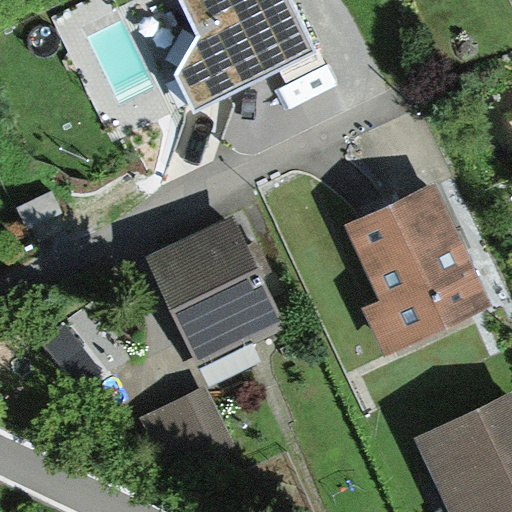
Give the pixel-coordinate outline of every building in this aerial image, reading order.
[(291,0),(182,0),(198,38),(178,75),(194,109),(316,51),(291,0)] [(383,302),(367,310),(388,354),(491,307),(434,183),(347,222),(383,302)] [(233,209),(150,245),(197,354),(281,317),(233,209)] [(204,381),(137,413),(165,470),(231,439),(204,381)] [(511,511),(511,401),(508,394),(419,436),(455,511),(511,511)]
